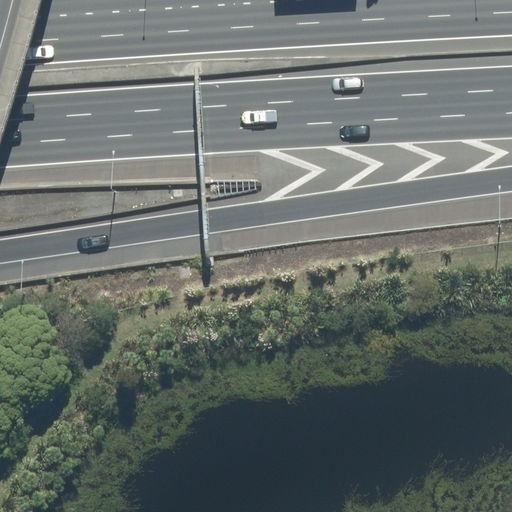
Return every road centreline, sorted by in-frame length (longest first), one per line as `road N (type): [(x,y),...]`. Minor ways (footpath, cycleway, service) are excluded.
road 1 (motorway): [(511,182),(0,254)]
road 2 (motorway): [(0,45),(511,12)]
road 3 (motorway): [(511,90),(0,122)]
